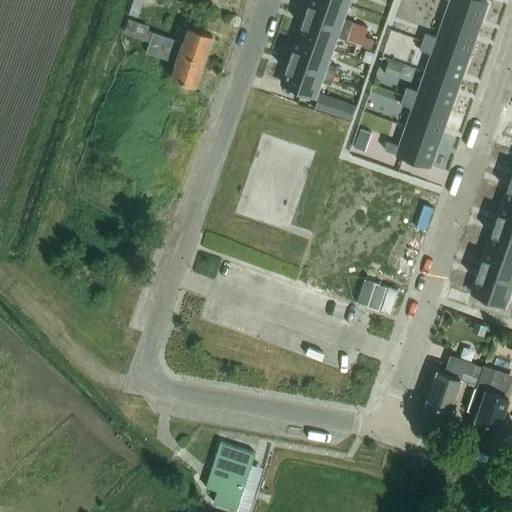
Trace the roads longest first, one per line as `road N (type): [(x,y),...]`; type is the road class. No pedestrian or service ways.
road 1 (residential): [(269,0),(135,384)]
road 2 (residential): [(511,65),(385,431)]
road 3 (residential): [(385,431),(135,384)]
road 4 (residential): [(511,476),(385,431)]
